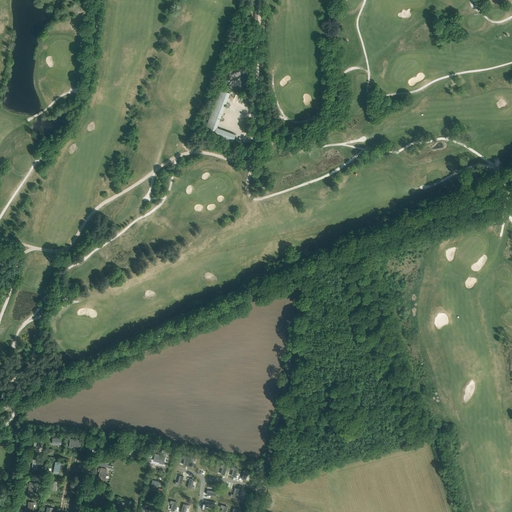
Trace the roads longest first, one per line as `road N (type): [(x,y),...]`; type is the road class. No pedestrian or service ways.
road 1 (unknown): [(0,408),(511,177)]
road 2 (track): [(260,0),(251,160),(176,156),(97,207),(64,249),(25,251),(0,318)]
road 3 (track): [(254,156),(246,190),(260,199),(327,175),(366,149),(393,152),(444,138),(497,167),(511,220)]
road 4 (track): [(256,130),(273,118),(310,119),(332,103),(340,74),(369,72),(357,28),(365,0)]
road 5 (track): [(511,424),(496,376),(488,304),(501,235)]
road 6 (track): [(511,62),(375,96),(367,93),(369,72)]
